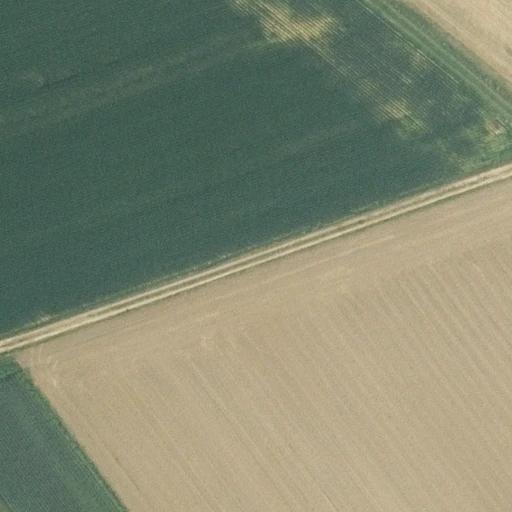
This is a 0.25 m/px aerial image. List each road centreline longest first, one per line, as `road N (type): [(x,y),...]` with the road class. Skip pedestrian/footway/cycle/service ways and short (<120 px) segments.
road 1 (track): [(0,368),(511,190)]
road 2 (track): [(511,112),(371,0)]
